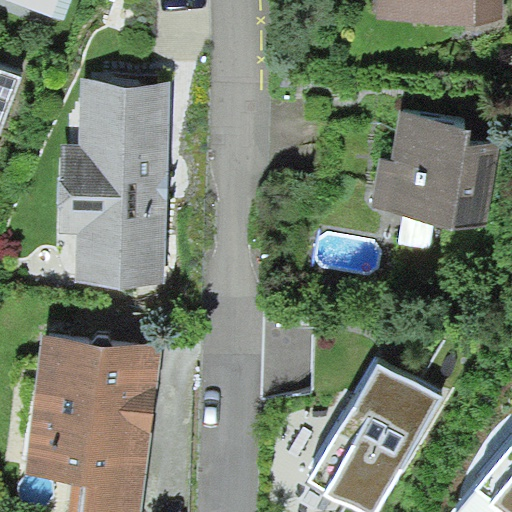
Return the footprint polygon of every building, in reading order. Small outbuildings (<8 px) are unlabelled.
[(488,0),(385,0),(385,14),(488,18),(488,0)] [(0,145),(28,80),(0,68),(0,145)] [(176,84),(94,81),(92,151),(68,150),(65,236),(80,236),(78,287),(169,290),(176,84)] [(502,130),(397,113),(381,218),(486,234),(502,130)] [(57,338),(37,475),(94,483),(90,511),(141,511),(165,354),(57,338)] [(375,511),(442,394),(377,360),(309,478),(368,511),(375,511)] [(511,511),(511,439),(451,511),(511,511)]
